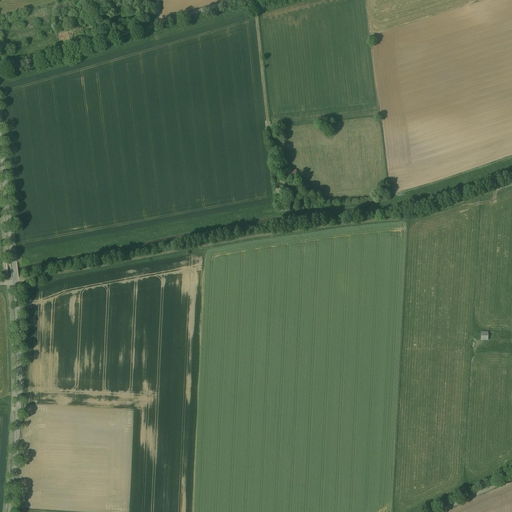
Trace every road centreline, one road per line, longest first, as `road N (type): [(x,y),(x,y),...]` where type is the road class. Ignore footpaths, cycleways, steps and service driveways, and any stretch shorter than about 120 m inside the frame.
road 1 (track): [(511,183),(414,217),(15,281)]
road 2 (tertiary): [(0,141),(19,341),(11,511)]
road 3 (unclassified): [(241,0),(0,70)]
road 4 (track): [(252,0),(268,126),(283,172)]
